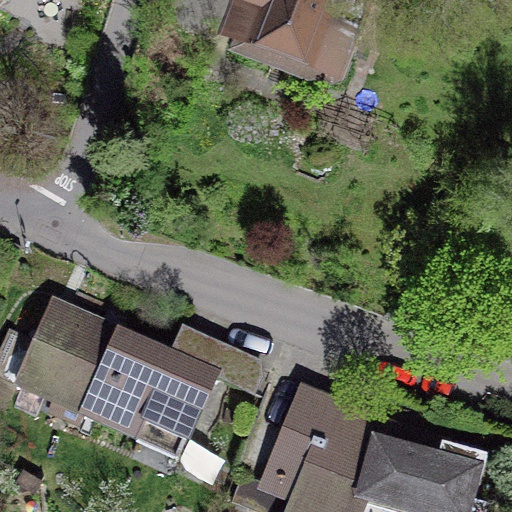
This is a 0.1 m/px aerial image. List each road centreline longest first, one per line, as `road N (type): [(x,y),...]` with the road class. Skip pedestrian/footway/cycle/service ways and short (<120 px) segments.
road 1 (residential): [(511,388),(62,226)]
road 2 (residential): [(130,0),(62,226)]
